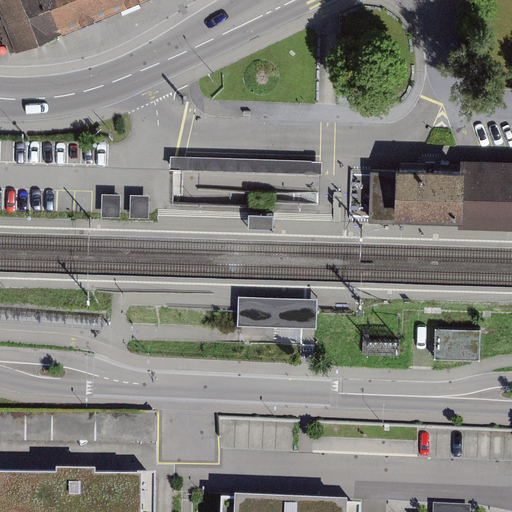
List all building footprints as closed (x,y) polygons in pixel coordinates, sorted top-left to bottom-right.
[(66,35),(51,0),(0,0),(0,30),(1,30),(12,56),(66,35)] [(51,0),(66,35),(151,0),(51,0)] [(322,161),(172,158),(172,171),(322,174),(322,161)] [(511,228),(511,159),(461,158),(461,165),(431,165),(397,164),(397,170),(371,169),(371,194),(370,221),(459,223),(459,227),(511,228)] [(249,215),(248,232),(274,233),(274,216),(249,215)] [(318,296),(239,293),(239,295),(238,309),(238,322),(317,324),(318,311),(318,296)] [(0,305),(0,320),(103,327),(104,313),(0,305)] [(435,326),(434,357),(481,358),(482,327),(435,326)] [(157,419),(0,418),(0,447),(157,449),(157,419)] [(158,511),(158,489),(0,488),(0,511),(158,511)]
